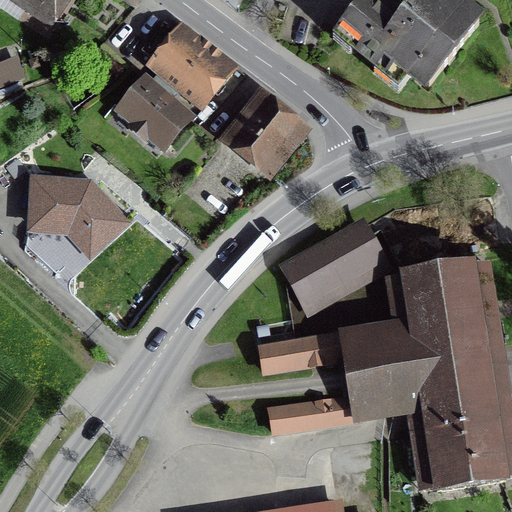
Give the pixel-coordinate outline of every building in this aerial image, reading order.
[(0,0),(54,37),(78,0),(0,0)] [(427,94),(484,17),(461,0),(408,0),(395,19),(369,0),(358,0),(338,29),(427,94)] [(237,70),(185,28),(155,64),(207,106),(237,70)] [(194,117),(146,78),(119,111),(167,150),(194,117)] [(307,128),(262,93),(226,140),(271,174),(307,128)] [(94,182),(30,179),(28,238),(67,239),(88,264),(132,227),(94,182)] [(392,265),(368,219),(284,263),(308,309),(392,265)] [(342,333),(347,362),(353,400),(356,423),(418,414),(428,482),(511,469),(511,455),(483,263),(401,275),(408,323),(342,333)] [(347,362),(342,333),(262,345),(266,374),(347,362)] [(356,423),(353,400),(271,412),(275,435),(356,423)] [(344,511),(343,501),(275,511),(344,511)]
